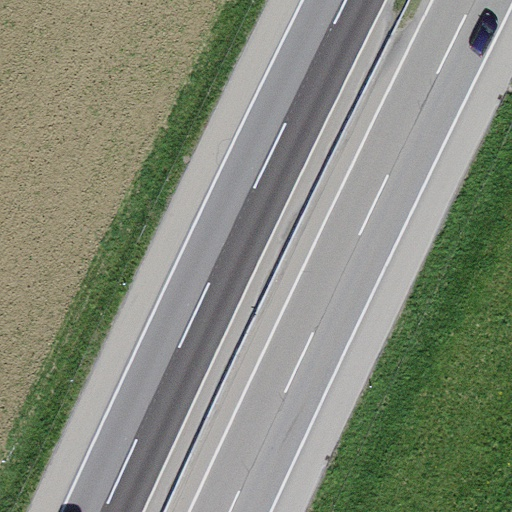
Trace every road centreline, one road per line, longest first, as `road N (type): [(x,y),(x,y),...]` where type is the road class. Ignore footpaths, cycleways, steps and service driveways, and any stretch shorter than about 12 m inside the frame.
road 1 (motorway): [(229,511),(473,0)]
road 2 (motorway): [(345,0),(103,511)]
